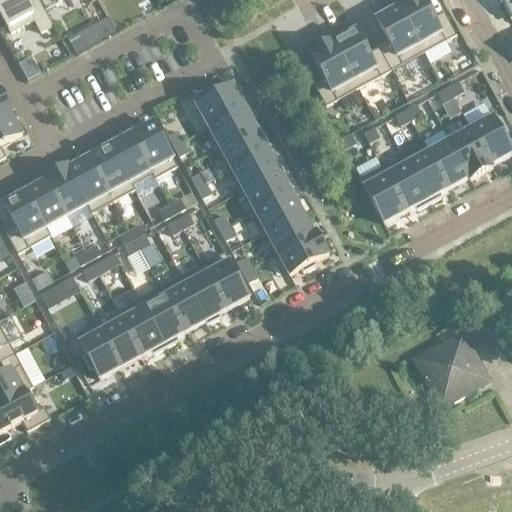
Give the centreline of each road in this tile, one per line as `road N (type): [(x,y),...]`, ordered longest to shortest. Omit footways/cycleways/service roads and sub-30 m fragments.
road 1 (residential): [(0,473),(511,187)]
road 2 (tertiary): [(150,511),(222,474),(397,487),(511,449)]
road 3 (residential): [(55,150),(323,0)]
road 4 (residential): [(0,43),(55,150)]
